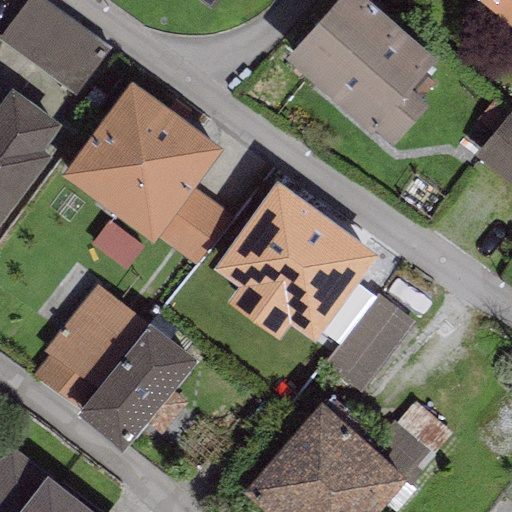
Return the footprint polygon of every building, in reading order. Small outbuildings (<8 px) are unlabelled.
[(124,61),(39,0),(27,0),(0,38),(0,42),(91,107),(124,61)] [(178,0),(209,23),(226,0),(178,0)] [(352,0),(346,0),(287,69),(390,156),(426,114),(410,100),(435,70),(352,0)] [(511,0),(473,0),(511,32),(511,0)] [(222,160),(130,92),(62,184),(154,252),(162,241),(195,195),(222,160)] [(11,97),(0,111),(0,229),(49,163),(42,157),(60,133),(11,97)] [(511,117),(474,162),(511,193),(511,117)] [(372,264),(278,194),(217,276),(242,294),(229,310),(274,343),(286,327),(311,346),(372,264)] [(229,220),(195,195),(162,241),(197,266),(229,220)] [(150,333),(95,289),(42,355),(48,360),(34,376),(83,416),(150,333)] [(376,296),(327,362),(364,390),(413,323),(376,296)] [(83,416),(77,425),(123,460),(195,368),(150,333),(83,416)] [(412,406),(372,457),(412,489),(453,438),(412,406)] [(320,413),(242,504),(251,511),(382,511),(405,486),(372,457),(320,413)] [(83,511),(12,452),(0,465),(0,511),(83,511)]
